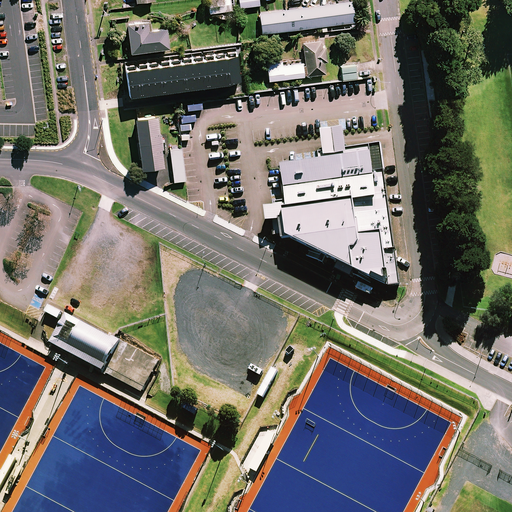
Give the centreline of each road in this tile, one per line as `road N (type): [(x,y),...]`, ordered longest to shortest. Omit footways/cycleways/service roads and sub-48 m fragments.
road 1 (residential): [(78,168),(386,323),(411,320)]
road 2 (residential): [(386,0),(425,285),(411,320)]
road 3 (residential): [(74,0),(89,121),(78,168)]
